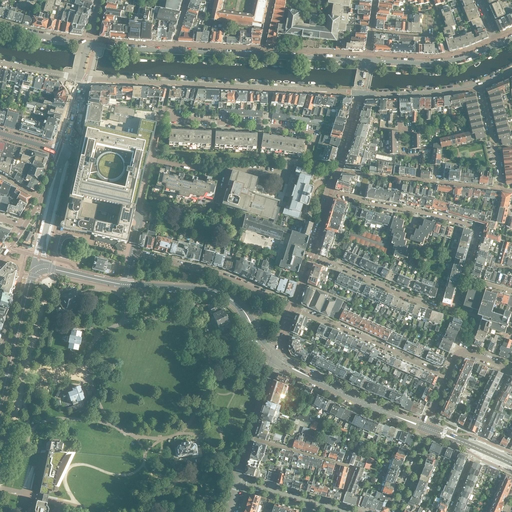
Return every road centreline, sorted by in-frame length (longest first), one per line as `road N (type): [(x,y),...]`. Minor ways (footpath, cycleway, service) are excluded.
road 1 (tertiary): [(79,77),(359,93)]
road 2 (residential): [(335,170),(306,164),(311,133),(160,117)]
road 3 (residential): [(329,188),(478,229),(464,278)]
road 4 (residential): [(464,278),(454,312),(311,254)]
road 5 (tertiary): [(275,357),(224,296),(125,284)]
road 6 (residential): [(293,306),(131,251)]
road 7 (residential): [(293,306),(445,376)]
road 8 (residential): [(335,170),(501,188)]
road 9 (tertiary): [(422,426),(275,357)]
road 10 (tertiary): [(125,284),(39,269),(15,338)]
road 11 (residential): [(237,481),(275,357)]
road 12 (tertiary): [(359,93),(481,82)]
